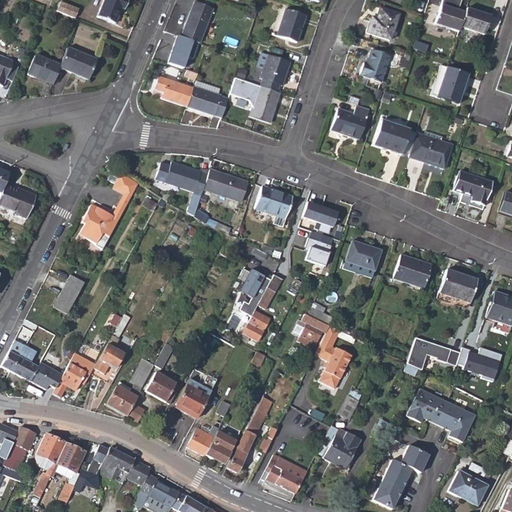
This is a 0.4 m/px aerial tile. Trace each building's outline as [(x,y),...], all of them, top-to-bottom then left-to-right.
[(103,0),(96,17),(113,24),(120,8),(124,9),(128,1),(126,0),(103,0)] [(434,24),(457,32),(459,28),(464,14),(457,12),(461,0),(460,0),(441,0),(440,6),(434,24)] [(59,1),(55,10),(73,18),(77,9),(59,1)] [(194,2),(180,36),(193,40),(199,43),(212,9),(194,2)] [(276,36),(296,43),(304,16),(284,9),(276,36)] [(365,34),(389,41),(398,15),(378,9),(375,19),(370,18),(365,34)] [(489,17),(465,9),(464,14),(459,28),(483,36),(489,17)] [(177,35),(167,63),(182,69),(193,40),(180,36),(177,35)] [(95,60),(67,48),(60,67),(59,68),(87,80),(95,60)] [(359,76),(380,83),(388,57),(371,51),(366,64),(363,63),(359,76)] [(262,80),(259,87),(276,92),(279,85),(281,86),(289,63),(267,55),(259,79),(262,80)] [(4,79),(12,83),(19,65),(0,56),(0,86),(1,87),(4,79)] [(27,74),(52,85),(59,68),(60,67),(34,56),(27,74)] [(429,96),(454,104),(459,90),(461,91),(466,75),(439,66),(429,96)] [(186,70),(184,76),(195,80),(197,74),(186,70)] [(161,98),(186,106),(192,88),(158,77),(155,89),(163,92),(161,98)] [(241,80),(234,78),(231,85),(238,87),(241,80)] [(194,89),(217,97),(219,90),(196,82),(194,89)] [(269,123),(279,93),(276,92),(259,87),(258,87),(248,117),(269,123)] [(214,115),(221,118),(226,100),(217,97),(194,89),(192,88),(186,106),(213,116),(214,115)] [(330,131),(358,140),(368,111),(355,107),(353,115),(337,110),(330,131)] [(372,146),(401,156),(409,131),(381,121),(372,146)] [(442,137),(424,132),(423,136),(421,140),(439,146),(441,142),(442,137)] [(423,136),(415,134),(407,158),(443,170),(451,145),(441,142),(439,146),(421,140),(423,136)] [(169,166),(160,163),(154,180),(192,193),(191,196),(199,198),(202,189),(206,176),(199,173),(200,173),(199,172),(170,162),(169,166)] [(247,182),(209,169),(206,176),(202,189),(240,203),(247,182)] [(114,184),(118,176),(110,172),(106,180),(114,184)] [(470,202),(484,207),(492,182),(458,172),(452,191),(472,197),(470,202)] [(118,176),(114,184),(111,188),(123,195),(110,216),(107,214),(108,212),(100,208),(99,210),(90,205),(82,219),(85,220),(83,225),(77,234),(95,244),(93,246),(101,251),(138,184),(130,179),(119,174),(118,176)] [(23,194),(3,186),(0,194),(0,206),(15,213),(14,215),(25,220),(35,197),(23,192),(23,194)] [(261,187),(253,209),(274,216),(271,224),(280,227),(290,198),(261,187)] [(497,211),(511,216),(511,195),(503,193),(497,211)] [(199,198),(191,196),(188,205),(196,208),(199,198)] [(141,205),(152,211),(156,204),(145,198),(141,205)] [(321,208),(306,203),(301,218),(316,223),(321,208)] [(196,208),(188,205),(185,214),(192,219),(196,208)] [(336,214),(321,208),(316,223),(331,228),(336,214)] [(206,218),(202,225),(207,228),(225,235),(226,236),(230,229),(206,218)] [(95,244),(77,234),(93,246),(95,244)] [(330,246),(307,238),(304,247),(308,248),(307,252),(304,261),(323,267),(330,246)] [(341,269),(370,279),(379,251),(350,242),(341,269)] [(261,245),(259,250),(270,256),(272,249),(261,245)] [(274,252),(272,257),(278,261),(280,254),(274,252)] [(399,257),(419,264),(420,261),(400,255),(399,257)] [(431,265),(420,261),(419,264),(399,257),(392,278),(423,289),(431,265)] [(445,270),(437,294),(468,304),(475,280),(445,270)] [(256,306),(269,281),(249,271),(238,292),(251,298),(247,305),(242,303),(238,312),(250,318),(254,311),(256,306)] [(52,307),(66,315),(84,283),(69,276),(52,307)] [(281,280),(272,276),(269,281),(256,306),(264,310),(281,280)] [(313,285),(319,289),(324,280),(318,277),(313,285)] [(494,329),(507,334),(511,318),(511,298),(493,292),(484,317),(496,322),(494,329)] [(435,300),(466,310),(468,304),(437,294),(435,300)] [(306,316),(316,321),(321,313),(310,307),(306,316)] [(269,320),(254,311),(250,318),(241,334),(249,338),(257,343),(269,320)] [(332,319),(321,313),(316,321),(328,327),(332,319)] [(119,322),(124,325),(129,319),(123,315),(120,319),(119,322)] [(321,333),(324,334),(328,327),(316,321),(306,316),(303,315),(300,322),(304,325),(298,337),(296,341),(311,349),(313,345),(315,346),(321,333)] [(109,324),(115,328),(119,322),(120,319),(114,316),(109,324)] [(117,338),(124,325),(119,322),(115,328),(95,364),(92,369),(102,374),(107,365),(113,369),(122,354),(112,349),(117,339),(117,338)] [(294,334),(298,337),(304,325),(300,322),(294,334)] [(338,331),(328,327),(324,334),(314,356),(327,362),(317,382),(333,390),(349,355),(335,349),(334,350),(331,348),(338,331)] [(238,340),(246,344),(249,338),(241,334),(238,340)] [(450,349),(414,338),(406,364),(420,371),(426,354),(436,357),(435,359),(445,363),(450,349)] [(172,348),(165,344),(154,365),(161,369),(172,348)] [(1,367),(29,383),(29,382),(37,367),(29,363),(35,352),(24,346),(17,356),(13,354),(16,348),(11,346),(1,367)] [(459,352),(450,349),(445,363),(455,366),(459,352)] [(74,391),(79,382),(91,362),(74,353),(62,375),(58,382),(54,390),(52,393),(58,396),(64,386),(74,391)] [(257,367),(263,356),(256,353),(250,363),(257,367)] [(134,384),(131,390),(138,394),(146,379),(153,366),(142,360),(130,382),(134,384)] [(79,382),(83,385),(92,369),(95,364),(91,362),(79,382)] [(62,375),(40,363),(37,367),(29,382),(45,391),(48,386),(54,390),(58,382),(62,375)] [(144,392),(169,405),(174,396),(179,386),(155,373),(144,392)] [(173,408),(195,420),(210,393),(188,380),(173,408)] [(116,386),(135,397),(138,394),(131,390),(118,382),(116,386)] [(135,397),(116,386),(105,405),(125,416),(131,405),(135,397)] [(474,416),(419,389),(418,389),(408,409),(405,416),(419,423),(422,418),(449,432),(447,436),(461,443),(462,443),(475,416),(474,416)] [(336,415),(347,420),(357,402),(347,396),(336,415)] [(255,409),(266,414),(272,402),(262,397),(255,409)] [(215,414),(223,418),(229,406),(221,402),(215,414)] [(125,416),(135,422),(141,410),(131,405),(125,416)] [(235,474),(266,414),(255,409),(225,469),(235,474)] [(212,458),(223,464),(238,433),(220,424),(217,430),(211,440),(203,456),(211,460),(212,458)] [(0,464),(16,431),(0,426),(0,464)] [(199,431),(208,435),(210,431),(202,426),(199,431)] [(33,436),(17,427),(16,431),(0,464),(0,475),(1,476),(16,484),(20,474),(13,471),(24,449),(26,451),(33,436)] [(186,448),(203,457),(203,456),(211,440),(217,430),(212,427),(210,431),(208,435),(199,431),(196,429),(186,448)] [(257,450),(264,454),(275,430),(270,428),(265,438),(263,437),(257,450)] [(346,435),(338,430),(334,437),(342,442),(346,435)] [(52,464),(50,466),(52,467),(57,458),(63,444),(43,435),(33,455),(52,464)] [(322,459),(330,463),(332,460),(345,468),(359,442),(346,435),(342,442),(334,437),(327,449),(322,458),(322,459)] [(503,453),(509,457),(511,451),(511,441),(509,440),(503,453)] [(82,453),(63,444),(57,458),(52,467),(56,469),(57,467),(73,474),(82,453)] [(327,449),(320,445),(315,454),(322,458),(327,449)] [(119,471),(141,483),(145,475),(148,469),(107,447),(106,450),(97,446),(91,459),(96,462),(94,467),(98,469),(97,472),(113,481),(119,471)] [(419,474),(427,456),(407,446),(398,464),(390,460),(371,501),(391,510),(396,498),(398,498),(406,483),(404,482),(410,469),(419,474)] [(265,480),(283,490),(291,475),(286,473),(288,469),(290,465),(278,458),(277,460),(272,458),(265,471),(269,473),(265,480)] [(94,477),(96,473),(97,472),(98,469),(94,467),(96,462),(91,459),(85,473),(94,477)] [(330,463),(343,471),(345,468),(332,460),(330,463)] [(31,496),(37,499),(52,467),(50,466),(49,466),(44,475),(41,474),(31,496)] [(459,473),(481,484),(483,479),(462,468),(459,473)] [(303,477),(293,471),(291,475),(301,481),(303,477)] [(447,492),(457,497),(458,494),(476,504),(485,486),(481,484),(459,473),(457,472),(447,492)] [(134,503),(140,506),(145,496),(153,482),(154,480),(145,475),(141,483),(130,504),(132,505),(134,503)] [(283,490),(293,495),(301,481),(291,475),(283,490)] [(82,480),(76,477),(71,487),(70,491),(76,493),(82,480)] [(159,511),(164,511),(167,508),(176,495),(153,482),(145,496),(148,498),(163,506),(159,511)] [(57,499),(64,503),(70,491),(71,487),(64,484),(57,499)] [(511,511),(511,492),(507,491),(499,511),(502,511),(511,511)] [(201,511),(203,508),(177,494),(176,495),(167,508),(174,511),(201,511)] [(457,497),(474,506),(476,504),(458,494),(457,497)] [(138,510),(141,511),(148,498),(145,496),(140,506),(138,510)]
